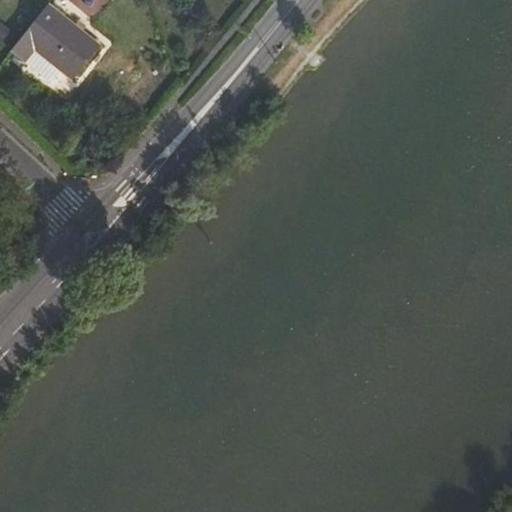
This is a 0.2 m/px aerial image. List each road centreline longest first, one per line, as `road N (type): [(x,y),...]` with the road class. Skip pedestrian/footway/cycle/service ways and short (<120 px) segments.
road 1 (secondary): [(297,0),(98,236)]
road 2 (secondary): [(98,236),(0,339)]
road 3 (residential): [(98,236),(0,141)]
